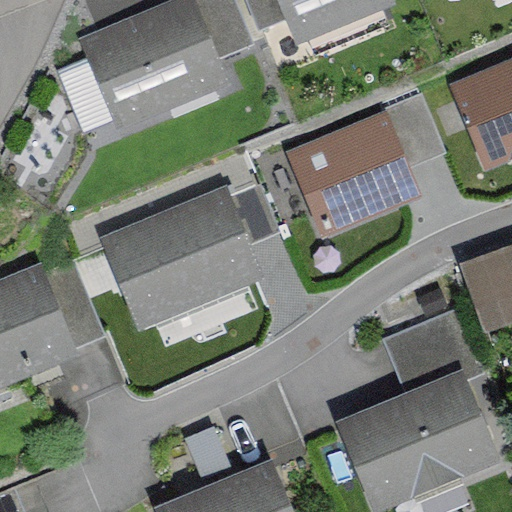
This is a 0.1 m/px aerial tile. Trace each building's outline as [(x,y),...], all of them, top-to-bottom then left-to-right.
[(122,119),(220,79),(212,59),(251,43),(233,0),(196,0),(90,44),(122,119)] [(383,0),(286,0),(301,34),(383,0)] [(511,152),(511,67),(457,90),(487,163),(511,152)] [(416,192),(386,118),(293,157),(324,230),(416,192)] [(224,197),(111,243),(143,318),(255,272),(224,197)] [(511,247),(464,264),(488,330),(511,321),(511,247)] [(0,377),(69,350),(37,274),(0,289),(0,377)] [(460,303),(388,332),(407,378),(478,349),(460,303)] [(379,502),(491,456),(460,380),(347,426),(379,502)] [(286,511),(269,470),(166,511),(286,511)]
